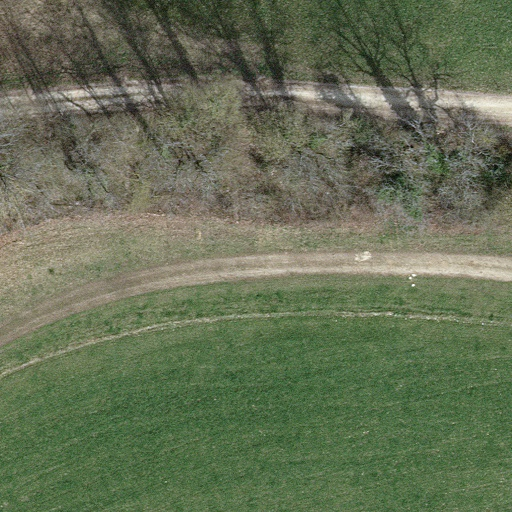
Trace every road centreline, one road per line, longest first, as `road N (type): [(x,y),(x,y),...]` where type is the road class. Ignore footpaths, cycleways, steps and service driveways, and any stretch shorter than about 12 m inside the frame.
road 1 (track): [(0,367),(58,316),(203,278),(511,278)]
road 2 (track): [(0,109),(233,87),(511,107)]
